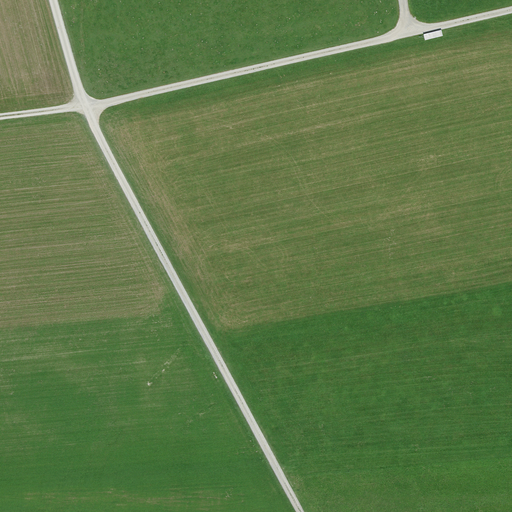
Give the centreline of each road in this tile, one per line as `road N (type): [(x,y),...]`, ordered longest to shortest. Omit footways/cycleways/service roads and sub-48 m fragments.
road 1 (track): [(303,511),(80,102),(52,0)]
road 2 (track): [(511,9),(0,114)]
